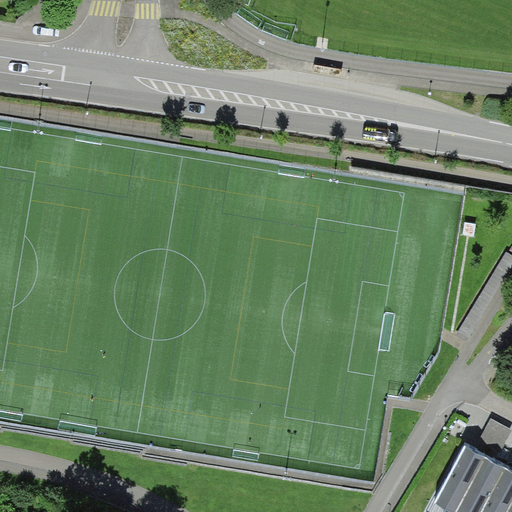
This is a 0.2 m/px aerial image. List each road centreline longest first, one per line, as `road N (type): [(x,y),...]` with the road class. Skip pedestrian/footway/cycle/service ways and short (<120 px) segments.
road 1 (secondary): [(118,82),(511,145)]
road 2 (residential): [(381,511),(464,381)]
